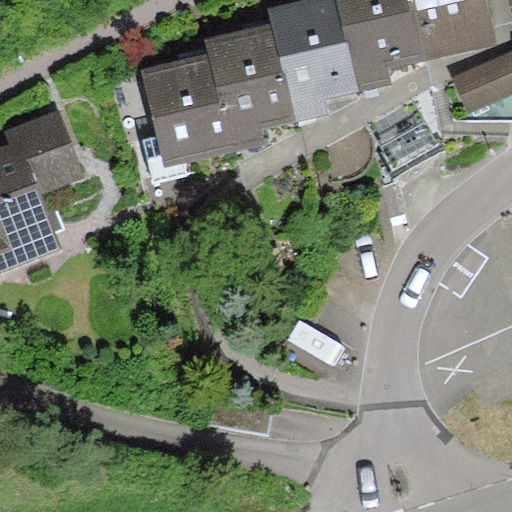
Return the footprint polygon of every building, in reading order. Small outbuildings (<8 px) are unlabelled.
[(264,17),(281,96),(348,82),(344,64),(329,0),(274,0),(260,3),(264,17)] [(329,0),(344,64),(416,48),(405,0),(329,0)] [(405,0),(416,48),(490,32),(482,0),(405,0)] [(201,49),(218,125),(284,111),(281,96),(264,17),(197,32),(201,49)] [(511,39),(451,67),(465,98),(511,75),(511,39)] [(135,64),(156,157),(222,143),(218,125),(201,49),(135,64)] [(0,140),(0,238),(47,221),(28,171),(56,160),(43,124),(0,140)] [(273,387),(206,377),(200,413),(268,423),(273,387)]
